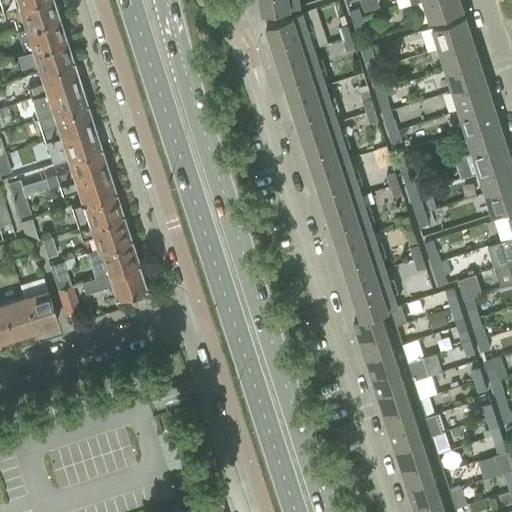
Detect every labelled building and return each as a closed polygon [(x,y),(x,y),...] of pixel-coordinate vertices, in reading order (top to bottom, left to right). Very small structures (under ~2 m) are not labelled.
[(0,0),(0,6),(1,10),(31,0),(0,0)] [(50,0),(31,0),(1,10),(5,21),(13,18),(16,27),(17,30),(24,27),(56,17),(55,13),(57,12),(55,6),(52,5),(50,0)] [(261,0),(263,11),(299,6),(298,0),(261,0)] [(459,0),(423,0),(430,21),(463,10),(459,0)] [(358,8),(349,11),(350,12),(350,13),(353,22),(362,19),(358,9),(358,8)] [(314,49),(302,11),(266,22),(272,39),(267,40),(269,47),(274,46),(279,61),(314,49)] [(432,27),(439,48),(471,37),(465,16),(432,27)] [(24,27),(17,30),(22,46),(23,50),(24,52),(64,39),(56,17),(24,27)] [(362,19),(353,22),(356,33),(365,31),(362,19)] [(347,25),(338,28),(343,41),(351,38),(347,27),(347,25)] [(439,48),(445,69),(478,58),(471,37),(439,48)] [(351,38),(343,41),(346,50),(354,47),(351,38)] [(16,54),(13,56),(17,69),(35,63),(38,72),(71,61),(64,39),(24,52),(16,54)] [(375,61),(371,47),(362,50),(366,64),(375,61)] [(326,86),(314,49),(279,61),(284,75),(279,77),(281,84),(286,83),(291,97),(326,86)] [(445,69),(452,89),(485,79),(478,58),(445,69)] [(27,86),(31,98),(77,82),(74,72),(75,69),(74,64),(71,63),(71,61),(38,72),(41,81),(27,86)] [(380,77),(372,80),(372,82),(373,84),(375,91),(384,89),(380,77)] [(452,89),(459,110),(491,99),(485,79),(452,89)] [(34,108),(38,120),(84,104),(83,101),(85,99),(83,93),(81,93),(77,82),(31,98),(34,108)] [(366,85),(358,87),(360,93),(368,90),(366,85)] [(338,122),(326,86),(291,97),(295,112),(291,113),(293,121),(298,119),(302,134),(338,122)] [(384,89),(375,91),(379,103),(387,100),(384,89)] [(370,98),(362,101),(366,112),(374,109),(371,100),(370,98)] [(459,110),(465,131),(498,120),(491,99),(459,110)] [(38,120),(45,141),(92,126),(88,115),(90,113),(88,108),(85,107),(84,104),(38,120)] [(374,109),(366,112),(369,123),(378,121),(375,111),(374,109)] [(393,118),(385,121),(385,123),(386,125),(389,133),(397,130),(393,118)] [(465,131),(472,151),(505,141),(498,120),(465,131)] [(350,159),(338,122),(302,134),(307,149),(303,150),(305,157),(310,156),(314,171),(350,159)] [(92,126),(45,141),(48,152),(52,163),(66,158),(99,147),(95,136),(96,134),(95,128),(92,128),(92,126)] [(397,130),(389,133),(392,144),(401,141),(397,130)] [(505,141),(472,151),(453,157),(460,178),(479,172),(511,161),(505,141)] [(70,169),(45,178),(48,188),(59,185),(106,170),(103,160),(104,157),(102,152),(100,152),(99,147),(66,158),(70,169)] [(4,155),(0,155),(0,175),(10,173),(4,155)] [(362,196),(350,159),(314,171),(319,185),(315,187),(317,194),(322,193),(326,207),(362,196)] [(407,160),(398,163),(399,164),(400,166),(402,174),(410,171),(407,160)] [(479,172),(485,192),(511,183),(511,163),(511,161),(479,172)] [(77,190),(81,202),(113,192),(111,186),(112,183),(110,178),(108,177),(106,170),(59,185),(63,195),(77,190)] [(410,171),(402,174),(406,186),(414,183),(410,171)] [(395,172),(387,174),(391,187),(399,185),(395,173),(395,172)] [(18,179),(6,183),(12,200),(24,196),(18,179)] [(511,183),(485,192),(492,214),(511,207),(511,183)] [(399,185),(391,187),(394,196),(402,194),(399,185)] [(71,205),(78,228),(120,214),(113,192),(81,202),(71,205)] [(431,194),(425,196),(429,210),(436,208),(431,194)] [(24,196),(12,200),(18,217),(30,213),(24,196)] [(374,232),(362,196),(326,207),(331,222),(326,223),(329,231),(333,229),(338,244),(374,232)] [(420,201),(412,203),(412,206),(413,208),(415,215),(424,212),(421,203),(420,201)] [(5,210),(0,212),(0,226),(9,223),(5,210)] [(424,212),(415,215),(419,226),(428,223),(424,212)] [(511,213),(493,220),(500,241),(511,237),(511,213)] [(95,250),(99,249),(128,239),(127,236),(128,234),(126,228),(124,228),(120,214),(78,228),(81,239),(91,236),(95,250)] [(30,218),(19,222),(23,232),(36,238),(36,237),(30,218)] [(385,269),(374,232),(338,244),(343,259),(338,260),(341,267),(345,266),(350,280),(385,269)] [(51,236),(40,240),(46,258),(56,254),(51,236)] [(511,260),(511,237),(500,241),(488,245),(495,266),(507,262),(511,260)] [(20,238),(5,243),(9,255),(24,250),(20,238)] [(99,249),(107,273),(136,263),(132,251),(133,249),(131,243),(129,243),(128,239),(99,249)] [(433,240),(424,242),(428,254),(437,251),(433,240)] [(0,257),(9,255),(5,243),(0,244),(0,257)] [(418,245),(410,248),(410,249),(414,261),(422,258),(419,247),(418,245)] [(437,251),(428,254),(431,264),(440,261),(437,251)] [(422,258),(414,261),(417,270),(425,267),(422,258)] [(447,259),(440,261),(444,274),(451,272),(447,259)] [(62,260),(49,265),(55,284),(68,279),(62,260)] [(440,261),(431,264),(435,275),(435,277),(438,285),(447,283),(444,276),(444,274),(440,261)] [(511,277),(507,262),(495,266),(502,286),(511,282),(511,277)] [(84,293),(110,285),(115,298),(144,289),(143,284),(144,283),(142,277),(140,276),(136,263),(107,273),(80,282),(84,293)] [(397,304),(385,269),(350,280),(355,295),(350,297),(352,304),(357,302),(361,315),(361,316),(397,304)] [(475,274),(458,280),(464,298),(472,296),(481,293),(475,274)] [(57,289),(65,314),(78,310),(70,285),(57,289)] [(46,289),(24,296),(35,329),(57,322),(46,289)] [(455,294),(447,296),(450,308),(459,305),(455,294)] [(24,296),(1,304),(13,336),(35,329),(24,296)] [(472,296),(464,298),(469,312),(476,309),(472,296)] [(1,304),(0,304),(0,340),(13,336),(1,304)] [(361,315),(354,318),(360,337),(395,325),(405,322),(399,305),(397,305),(397,304),(361,316),(361,315)] [(459,305),(450,308),(454,319),(462,316),(459,305)] [(443,310),(427,315),(432,329),(447,323),(443,310)] [(360,337),(366,355),(401,343),(395,325),(360,337)] [(481,326),(474,328),(474,329),(475,330),(475,331),(478,340),(485,337),(482,326),(481,326)] [(467,331),(458,334),(462,344),(470,341),(467,331)] [(485,337),(478,340),(481,350),(488,348),(485,337)] [(407,362),(422,357),(416,339),(401,343),(407,362)] [(470,341),(462,344),(465,356),(474,353),(470,341)] [(366,355),(372,373),(407,362),(401,343),(366,355)] [(436,352),(422,357),(428,375),(442,371),(436,352)] [(483,358),(487,370),(495,368),(497,375),(506,372),(499,353),(483,358)] [(407,362),(372,373),(378,391),(413,380),(428,375),(422,357),(407,362)] [(479,367),(470,370),(474,381),(482,378),(479,369),(479,367)] [(487,370),(491,381),(499,378),(497,375),(495,368),(487,370)] [(434,393),(428,375),(413,380),(419,398),(434,393)] [(482,378),(474,381),(477,392),(486,389),(482,378)] [(499,378),(491,381),(495,394),(503,392),(499,378)] [(378,391),(384,410),(419,398),(413,380),(378,391)] [(384,410),(389,428),(425,416),(419,398),(384,410)] [(490,404),(482,406),(486,417),(494,414),(491,405),(490,404)] [(511,418),(509,408),(500,411),(504,422),(511,419),(511,418)] [(389,428),(395,446),(431,435),(444,430),(438,412),(425,416),(389,428)] [(494,414),(486,417),(489,428),(498,426),(494,414)] [(431,435),(395,446),(401,465),(437,453),(450,449),(444,430),(431,435)] [(502,440),(494,443),(498,454),(506,452),(502,440)] [(498,454),(478,461),(482,475),(496,470),(497,474),(511,469),(506,452),(498,454)] [(401,465),(407,483),(443,472),(437,453),(401,465)] [(407,483),(413,502),(449,490),(443,472),(407,483)] [(509,491),(498,495),(502,506),(511,502),(511,489),(509,491)] [(413,502),(416,511),(443,511),(455,508),(449,490),(413,502)] [(223,511),(220,500),(184,511),(223,511)]
